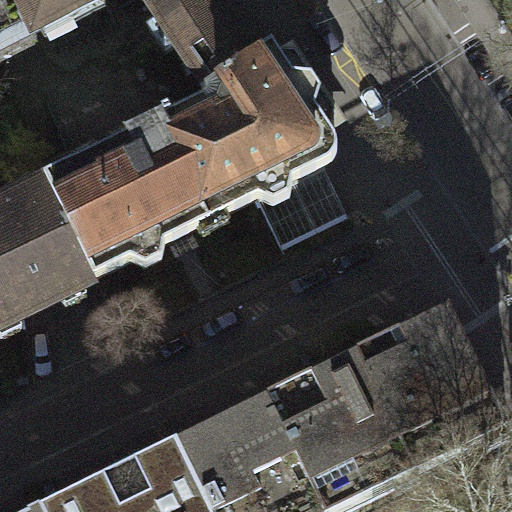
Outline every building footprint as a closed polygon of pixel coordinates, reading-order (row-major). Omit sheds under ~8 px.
[(0,0),(0,49),(34,32),(17,0),(0,0)] [(141,0),(205,89),(241,64),(199,0),(17,0),(34,32),(100,0),(141,0)] [(40,170),(47,184),(95,278),(127,263),(146,269),(163,261),(165,247),(189,234),(257,200),(273,206),(290,198),(292,185),(343,152),(312,108),(270,45),(241,64),(205,89),(210,97),(75,166),(65,157),(40,170)] [(47,184),(0,207),(0,325),(95,278),(47,184)] [(335,511),(498,432),(439,313),(165,448),(197,511),(335,511)] [(197,511),(165,448),(34,511),(197,511)]
